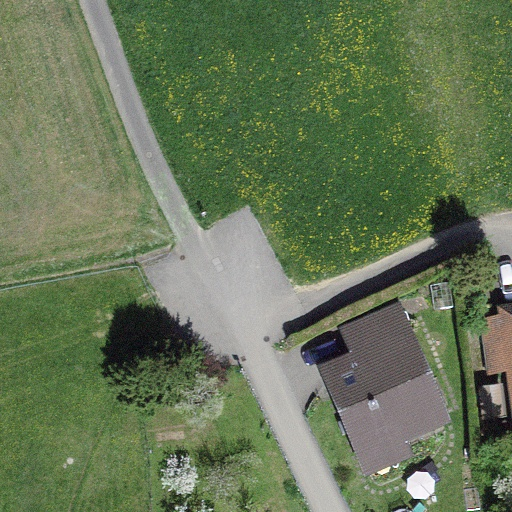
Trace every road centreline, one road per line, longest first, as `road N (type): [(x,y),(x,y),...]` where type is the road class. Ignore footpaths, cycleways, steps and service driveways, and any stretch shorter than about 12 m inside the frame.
road 1 (track): [(93,0),(178,222),(219,285)]
road 2 (residential): [(219,285),(332,511)]
